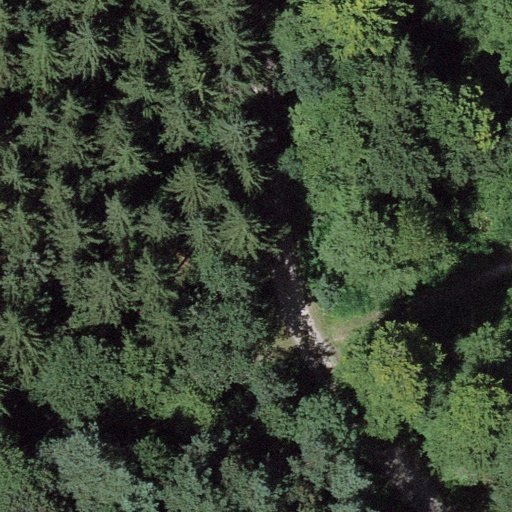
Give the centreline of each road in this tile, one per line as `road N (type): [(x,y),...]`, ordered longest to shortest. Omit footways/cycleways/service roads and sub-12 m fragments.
road 1 (track): [(416,511),(317,351),(268,209),(252,0)]
road 2 (track): [(511,265),(317,351),(0,444)]
